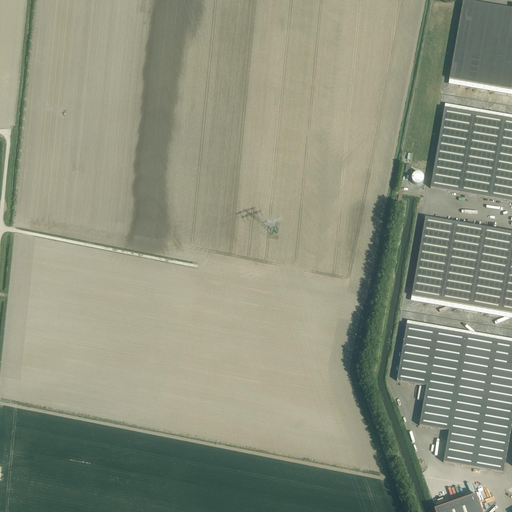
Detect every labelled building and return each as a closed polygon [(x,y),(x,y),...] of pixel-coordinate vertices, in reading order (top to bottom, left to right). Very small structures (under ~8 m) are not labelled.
[(511,10),(463,2),(453,57),(449,81),(511,91),(511,10)] [(511,121),(444,110),(430,189),(511,203),(511,121)] [(511,233),(425,218),(411,297),(511,314),(511,233)] [(511,419),(511,344),(406,327),(397,382),(426,387),(419,427),(449,432),(443,463),(503,474),(511,419)] [(481,511),(476,496),(434,510),(434,511),(481,511)]
